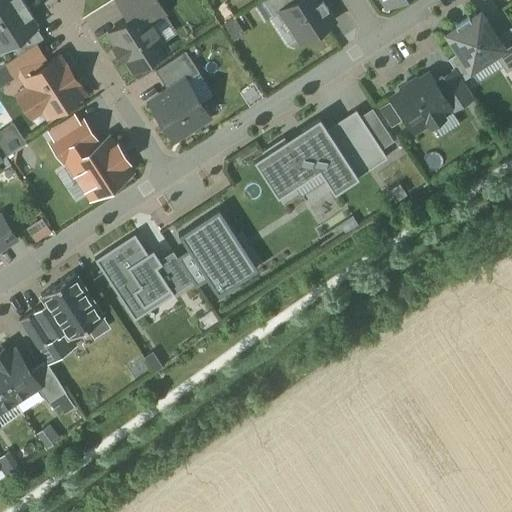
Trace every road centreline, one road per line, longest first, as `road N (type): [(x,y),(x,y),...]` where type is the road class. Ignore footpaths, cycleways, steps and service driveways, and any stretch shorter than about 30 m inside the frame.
road 1 (residential): [(167,174),(372,42)]
road 2 (residential): [(167,174),(53,0)]
road 3 (residential): [(0,282),(167,174)]
